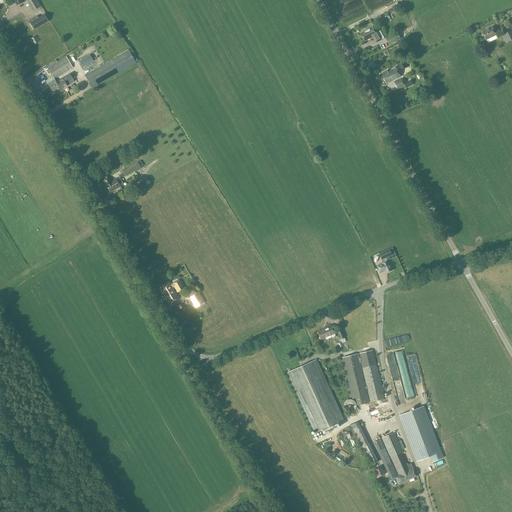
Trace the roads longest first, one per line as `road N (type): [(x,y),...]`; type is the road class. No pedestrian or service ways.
road 1 (unclassified): [(377,290),(218,356),(198,354),(0,29)]
road 2 (track): [(273,511),(0,50)]
road 3 (tertiary): [(461,264),(318,0)]
road 4 (unclassified): [(430,511),(381,369),(377,290)]
